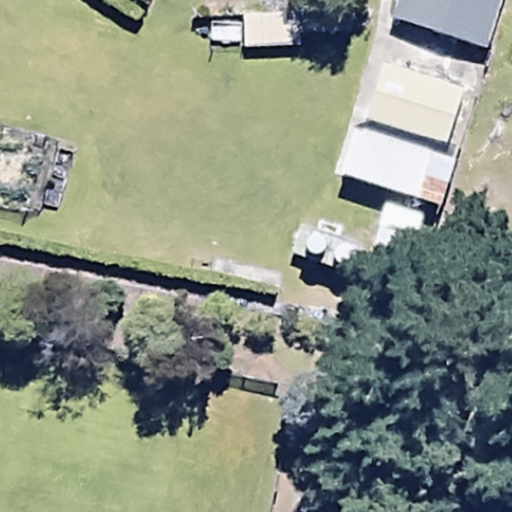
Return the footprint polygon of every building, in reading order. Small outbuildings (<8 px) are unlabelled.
[(503,0),(404,0),(398,20),(489,48),(503,0)] [(305,48),(305,16),(247,16),(247,47),(305,48)] [(476,62),(390,33),(362,116),(448,145),(476,62)] [(457,160),(357,129),(342,175),(442,207),(457,160)] [(425,217),(383,207),(370,260),(412,271),(425,217)]
